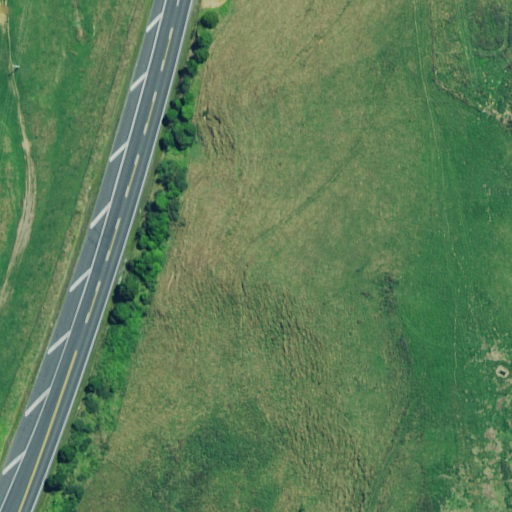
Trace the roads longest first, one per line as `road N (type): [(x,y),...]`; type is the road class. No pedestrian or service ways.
road 1 (trunk): [(19,511),(135,173),(180,0)]
road 2 (track): [(5,0),(44,198),(0,371)]
